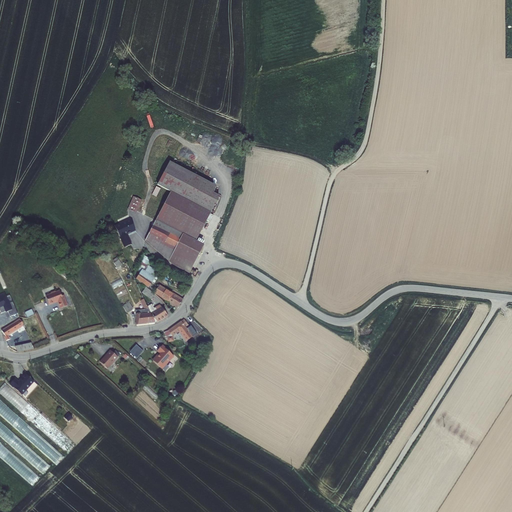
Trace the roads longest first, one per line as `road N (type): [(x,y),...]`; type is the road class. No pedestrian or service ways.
road 1 (tertiary): [(0,352),(25,356),(101,333),(156,327),(178,314),(202,275),(222,261),(243,265),(333,321),(354,320),(400,288),(511,298)]
road 2 (track): [(300,302),(333,180),(367,139),(383,0)]
road 3 (track): [(367,511),(501,297)]
road 4 (track): [(337,172),(316,157),(209,131),(152,99),(117,65)]
